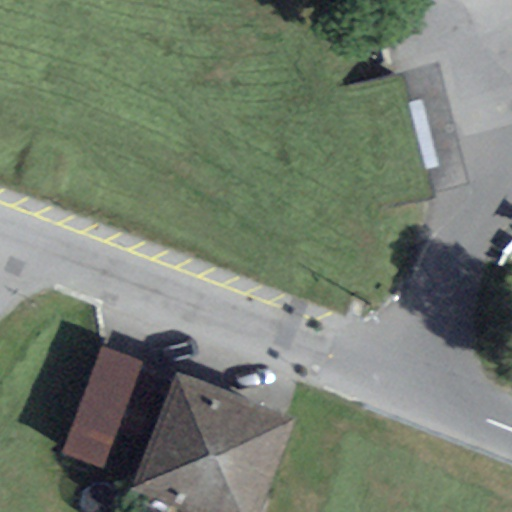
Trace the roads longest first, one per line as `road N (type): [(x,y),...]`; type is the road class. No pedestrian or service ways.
road 1 (tertiary): [(412,386),(15,235)]
road 2 (unclassified): [(501,155),(412,386)]
